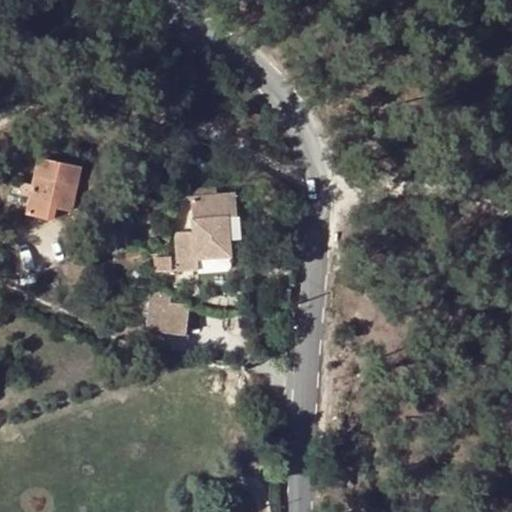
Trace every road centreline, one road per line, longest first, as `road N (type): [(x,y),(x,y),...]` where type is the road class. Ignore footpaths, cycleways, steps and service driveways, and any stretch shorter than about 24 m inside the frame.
road 1 (residential): [(329,182),(100,112),(0,121)]
road 2 (tertiary): [(329,193),(305,511)]
road 3 (tertiary): [(135,0),(237,55),(278,90),(309,129),(329,182)]
road 4 (residential): [(329,193),(511,219)]
